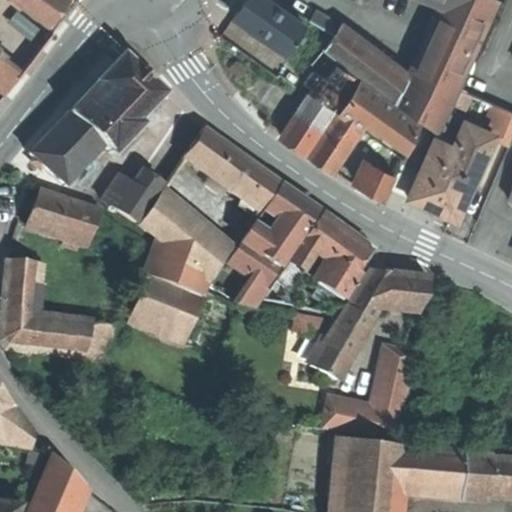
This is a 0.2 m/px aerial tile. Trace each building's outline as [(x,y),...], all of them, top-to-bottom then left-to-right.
[(17,0),(48,23),(58,10),(66,0),(17,0)] [(240,0),(231,13),(283,51),(294,37),(298,31),(303,23),(271,0),(240,0)] [(440,0),(405,72),(444,103),(471,48),(494,0),(440,0)] [(511,0),(494,0),(471,48),(505,64),(511,49),(511,0)] [(405,72),(338,22),(323,44),(432,127),(444,103),(405,72)] [(304,35),(298,31),(294,37),(300,41),(304,35)] [(305,33),(304,35),(300,41),(278,71),(295,83),(322,45),(305,33)] [(0,89),(4,92),(12,83),(21,71),(0,54),(0,89)] [(122,54),(67,113),(102,146),(113,156),(142,125),(138,121),(164,94),(143,74),(122,54)] [(352,74),(334,62),(325,75),(319,72),(311,84),(310,84),(334,101),(352,74)] [(302,78),(311,84),(319,72),(310,66),(302,78)] [(417,120),(359,76),(337,109),(359,124),(364,118),(405,147),(417,120)] [(302,148),(334,101),(310,84),(278,131),(289,139),(302,148)] [(487,121),(496,125),(501,109),(492,105),(487,121)] [(331,166),(359,124),(337,109),(308,151),(318,158),(331,166)] [(496,138),(508,143),(511,132),(511,114),(501,109),(496,125),(500,128),(496,138)] [(64,186),(102,146),(67,113),(29,153),(64,186)] [(434,135),(418,169),(405,194),(427,204),(449,215),(465,183),(469,185),(494,134),(465,119),(452,144),(434,135)] [(407,147),(419,153),(430,131),(419,125),(407,147)] [(204,130),(183,158),(242,202),(263,173),(233,151),(204,130)] [(355,184),(381,197),(388,185),(393,174),(368,159),(355,184)] [(400,160),(393,174),(388,185),(405,194),(418,169),(400,160)] [(101,200),(134,222),(160,183),(149,176),(141,170),(131,185),(117,175),(101,200)] [(278,184),(263,173),(242,202),(257,213),(278,184)] [(299,200),(280,187),(264,210),(282,222),(301,235),(302,236),(318,213),(299,200)] [(64,199),(40,190),(33,209),(27,225),(86,247),(99,213),(72,203),(64,199)] [(228,254),(157,197),(136,225),(154,239),(206,282),(228,254)] [(270,239),(282,222),(264,210),(252,227),(270,239)] [(334,225),(319,215),(300,244),(314,254),(334,225)] [(287,255),(301,235),(282,222),(270,239),(268,242),(287,255)] [(352,237),(334,225),(314,254),(327,263),(324,268),(346,283),(349,279),(353,282),(373,251),(352,237)] [(279,267),(287,255),(268,242),(270,239),(252,227),(242,242),(279,267)] [(202,297),(206,282),(154,239),(140,273),(144,274),(202,297)] [(267,287),(279,267),(242,242),(227,264),(252,281),(243,296),(260,300),(269,288),(267,287)] [(303,271),(314,254),(300,244),(288,261),(303,271)] [(6,261),(6,269),(34,272),(35,264),(6,261)] [(343,298),(303,271),(288,261),(262,300),(333,315),(343,298)] [(34,272),(6,269),(0,323),(29,325),(30,315),(34,272)] [(369,269),(323,345),(348,358),(375,308),(394,273),(369,269)] [(408,276),(394,273),(375,308),(414,314),(427,279),(408,276)] [(184,343),(202,297),(144,274),(126,320),(184,343)] [(316,331),(317,314),(296,312),(295,330),(316,331)] [(91,322),(30,315),(29,325),(0,323),(0,341),(4,348),(18,350),(38,353),(82,358),(91,322)] [(111,325),(91,322),(82,358),(101,369),(111,325)] [(308,369),(334,384),(348,358),(323,345),(308,369)] [(414,350),(395,346),(392,363),(376,360),(368,400),(331,394),(328,411),(324,410),(321,427),(396,440),(414,350)] [(36,367),(38,353),(18,350),(17,365),(36,367)] [(33,435),(0,390),(0,445),(30,450),(33,435)] [(390,511),(393,490),(396,445),(335,438),(326,511),(390,511)] [(393,490),(459,494),(462,453),(396,445),(393,490)] [(459,494),(486,496),(488,458),(488,456),(462,453),(459,494)] [(50,456),(41,475),(67,486),(62,497),(79,505),(85,491),(50,456)] [(511,459),(488,458),(486,496),(511,497),(511,459)] [(41,475),(34,493),(59,504),(62,497),(67,486),(41,475)] [(34,493),(25,511),(55,511),(59,504),(34,493)] [(76,511),(79,505),(62,497),(59,504),(55,511),(76,511)] [(17,511),(20,506),(0,503),(0,511),(17,511)]
